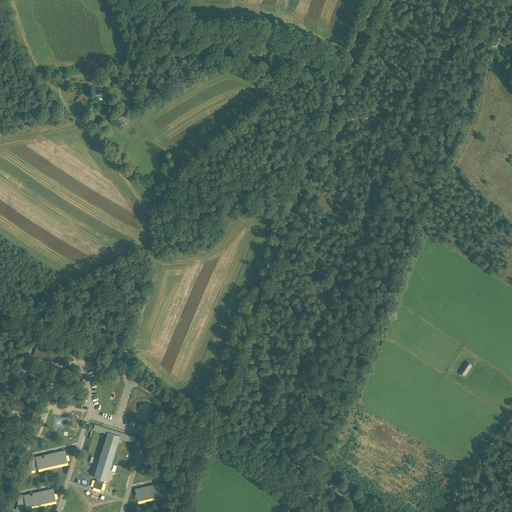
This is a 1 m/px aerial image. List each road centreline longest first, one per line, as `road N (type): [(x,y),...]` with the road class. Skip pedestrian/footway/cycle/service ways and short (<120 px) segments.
road 1 (unclassified): [(202,426),(73,341),(0,304)]
road 2 (unclassified): [(334,511),(202,426)]
